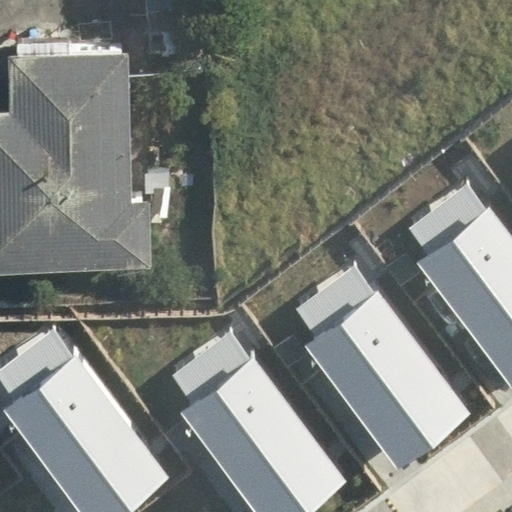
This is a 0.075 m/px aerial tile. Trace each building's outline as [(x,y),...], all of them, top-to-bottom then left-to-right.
[(195,0),(141,0),(142,50),(196,50),(195,0)] [(142,189),(124,189),(121,93),(119,24),(0,26),(0,263),(126,260),(126,258),(144,257),(142,189)] [(511,196),(500,180),(425,234),(511,354),(511,196)] [(376,272),(301,326),(395,453),(470,398),(376,272)] [(101,511),(174,461),(85,336),(8,390),(95,511),(101,511)] [(261,341),(190,394),(278,511),(286,511),(352,464),(261,341)]
